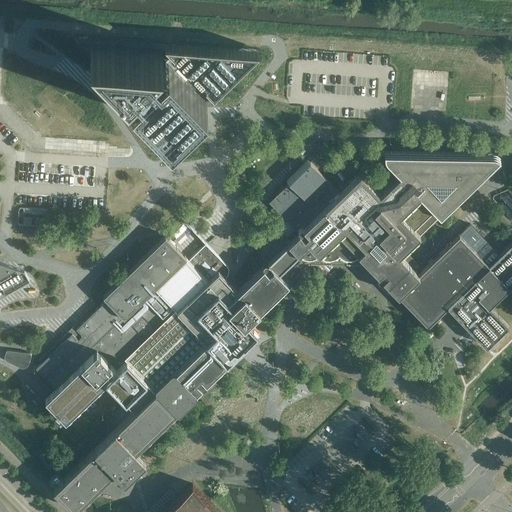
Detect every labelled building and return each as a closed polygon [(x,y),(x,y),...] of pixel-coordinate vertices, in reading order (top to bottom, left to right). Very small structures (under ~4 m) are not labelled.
[(132,87),(171,127),(196,103),(206,93),(205,93),(206,92),(207,92),(206,92),(210,89),(245,55),(173,50),(162,49),(90,44),(104,58),(105,57),(107,59),(110,62),(109,63),(128,83),(128,82),(132,87)] [(37,110),(38,74),(14,73),(12,109),(37,110)] [(477,168),(485,155),(384,154),(384,155),(385,156),(385,157),(386,159),(400,173),(397,176),(415,195),(397,212),(419,235),(420,235),(452,204),(450,202),(474,180),(481,173),(479,170),(477,168)] [(496,156),(485,155),(477,168),(479,170),(481,173),(498,157),(496,156)] [(316,156),(310,161),(320,172),(326,167),(316,156)] [(364,259),(369,264),(383,278),(396,292),(397,294),(419,273),(400,253),(407,246),(419,235),(397,212),(415,195),(397,176),(380,192),(360,172),(353,179),(349,182),(340,192),(330,182),(320,172),(310,161),(310,162),(273,197),(269,201),(283,216),(287,220),(296,229),(297,230),(298,232),(308,242),(329,263),(334,258),(339,253),(349,263),(359,254),(364,259)] [(349,182),(330,182),(340,192),(349,182)] [(31,217),(23,217),(23,224),(30,225),(31,217)] [(35,218),(34,225),(42,226),(43,218),(35,218)] [(296,229),(287,220),(284,223),(284,224),(283,224),(282,226),(279,228),(287,237),(296,229)] [(470,225),(460,234),(485,260),(494,250),(470,225)] [(283,275),(289,281),(291,279),(308,263),(369,264),(364,259),(359,254),(349,263),(339,253),(334,258),(329,263),(298,232),(289,241),(288,242),(285,245),(269,261),(283,275)] [(167,233),(165,235),(172,242),(174,240),(169,235),(167,233)] [(422,270),(419,273),(397,294),(427,324),(428,325),(436,317),(439,314),(441,312),(448,305),(479,337),(487,346),(509,325),(489,305),(511,282),(511,241),(505,249),(489,264),(459,234),(422,270)] [(56,388),(76,409),(106,379),(127,359),(177,311),(209,280),(208,280),(203,274),(220,258),(206,243),(189,259),(186,257),(186,256),(172,242),(165,235),(104,295),(107,299),(98,308),(76,328),(79,331),(77,333),(75,335),(72,332),(70,334),(41,362),(36,367),(56,388)] [(203,274),(208,280),(218,271),(218,270),(219,270),(227,279),(234,272),(220,258),(203,274)] [(416,258),(411,262),(420,271),(424,267),(416,258)] [(177,311),(187,320),(206,341),(186,360),(156,389),(152,393),(172,414),(219,369),(237,351),(239,352),(241,352),(248,345),(248,343),(247,341),(250,338),(259,329),(253,323),(252,324),(249,321),(262,308),(263,309),(265,308),(266,307),(265,305),(278,292),(280,292),(282,292),(283,290),(282,288),(289,281),(283,275),(269,261),(265,264),(252,276),(251,276),(249,276),(248,278),(249,280),(241,287),(238,290),(228,300),(215,286),(209,280),(177,311)] [(23,284),(28,281),(29,281),(29,280),(29,279),(25,272),(25,271),(24,271),(18,269),(7,265),(1,263),(0,263),(0,288),(2,287),(6,294),(15,289),(23,284)] [(217,284),(215,286),(228,300),(238,290),(227,279),(219,270),(218,270),(218,271),(217,271),(223,278),(218,283),(217,284)] [(187,320),(177,311),(127,359),(147,379),(156,389),(186,360),(206,341),(187,320)] [(441,322),(436,317),(428,325),(433,330),(441,322)] [(72,332),(75,335),(77,333),(79,331),(76,328),(73,325),(38,359),(41,362),(70,334),(72,332)] [(433,335),(425,327),(416,335),(425,344),(433,335)] [(18,366),(21,367),(23,368),(24,368),(26,367),(27,366),(28,365),(29,362),(29,361),(30,360),(31,356),(31,355),(31,354),(30,353),(29,352),(9,350),(8,350),(7,350),(7,351),(6,351),(6,352),(5,356),(5,357),(5,358),(5,359),(6,360),(7,360),(13,363),(16,365),(18,366)] [(147,379),(127,359),(106,379),(126,400),(127,399),(131,404),(136,409),(145,399),(141,394),(136,390),(147,379)] [(147,379),(136,390),(141,394),(145,399),(152,393),(156,389),(147,379)] [(67,418),(76,409),(56,388),(46,397),(46,398),(45,398),(58,411),(63,416),(66,419),(67,418)] [(172,414),(152,393),(136,409),(69,473),(66,476),(63,479),(57,485),(54,487),(54,488),(68,502),(74,509),(77,506),(80,504),(86,498),(91,493),(93,490),(94,489),(115,470),(117,468),(120,471),(126,477),(124,479),(125,480),(137,468),(146,459),(136,449),(172,414)] [(54,428),(77,452),(84,445),(62,421),(54,428)] [(124,479),(126,477),(120,471),(117,468),(115,470),(124,479)] [(220,511),(193,484),(179,497),(163,511),(220,511)]
